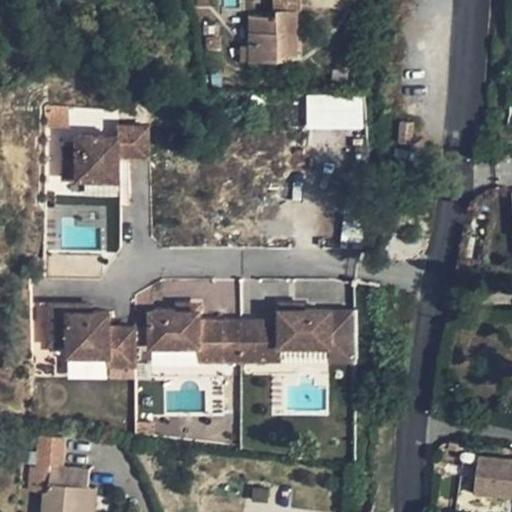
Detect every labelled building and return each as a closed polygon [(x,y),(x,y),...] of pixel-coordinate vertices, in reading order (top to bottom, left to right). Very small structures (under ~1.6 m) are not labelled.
[(297,0),(277,0),(278,9),(298,9),(297,0)] [(277,15),(250,15),(250,45),(260,45),(260,60),(287,60),(288,54),(298,54),(298,9),(278,9),(277,15)] [(250,45),(242,45),(242,60),(250,60),(250,45)] [(260,45),(250,45),(250,60),(260,60),(260,45)] [(363,129),(362,94),(305,95),(306,130),(363,129)] [(413,121),(401,120),(399,141),(411,142),(413,121)] [(118,135),(77,136),(77,149),(62,149),(63,179),(120,178),(120,155),(149,154),(149,124),(118,125),(118,135)] [(200,300),(178,301),(178,309),(200,309),(200,300)] [(304,300),(281,300),(281,308),(303,308),(304,300)] [(68,304),(48,305),(48,345),(68,345),(69,355),(111,353),(111,363),(136,363),(136,345),(151,345),(201,344),(201,359),(241,359),(280,358),(281,343),(331,344),(331,309),(303,308),(281,308),(281,318),(241,319),(201,320),(200,309),(178,309),(150,310),(135,310),(135,325),(110,326),(110,311),(92,311),(68,312),(68,304)] [(331,344),(281,343),(280,358),(332,358),(331,344)] [(197,365),(197,350),(151,351),(151,366),(197,365)] [(511,458),(479,455),(475,490),(511,494),(511,458)] [(90,468),(50,465),(48,482),(48,491),(44,491),(41,511),(86,511),(88,485),(90,468)] [(88,485),(86,511),(94,511),(97,486),(88,485)]
